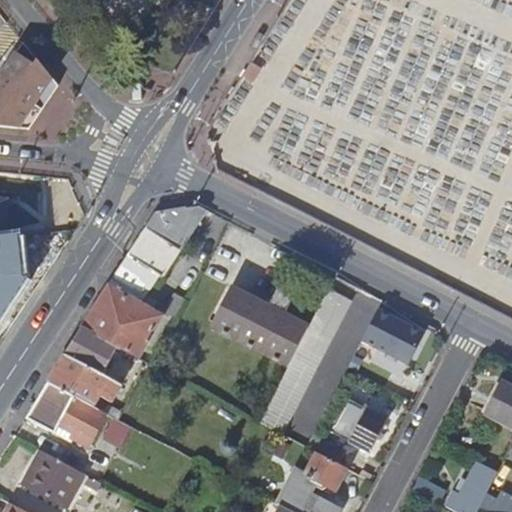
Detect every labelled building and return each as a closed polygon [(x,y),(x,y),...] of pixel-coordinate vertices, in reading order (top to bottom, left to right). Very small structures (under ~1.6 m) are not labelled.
[(6,69),(0,78),(0,127),(2,128),(18,129),(53,80),(23,44),(12,61),(5,57),(1,63),(6,69)] [(53,80),(18,129),(29,130),(59,87),(53,80)] [(9,198),(0,197),(0,225),(5,226),(9,198)] [(162,273),(204,208),(197,204),(156,211),(48,382),(94,406),(98,398),(111,403),(121,385),(101,374),(117,346),(137,356),(162,314),(135,299),(154,270),(162,273)] [(336,293),(343,279),(333,274),(307,325),(286,364),(257,420),(278,431),(348,299),(336,293)] [(279,361),(286,364),(307,325),(281,312),(269,306),(231,287),(210,326),(217,330),(217,332),(224,336),(225,334),(241,342),(240,344),(249,349),(251,347),(269,357),(268,358),(277,363),(279,361)] [(277,290),(269,306),(281,312),(289,297),(277,290)] [(360,338),(406,362),(422,332),(376,308),(360,338)] [(87,446),(106,412),(94,406),(48,382),(27,419),(70,443),(72,439),(87,446)] [(486,413),(511,427),(511,386),(503,382),(486,413)] [(368,450),(385,417),(345,396),(328,429),(368,450)] [(118,444),(128,424),(119,419),(114,416),(104,437),(118,444)] [(310,432),(303,444),(315,451),(325,456),(332,445),(310,432)] [(68,505),(85,473),(40,449),(23,482),(68,505)] [(333,487),(344,466),(325,456),(315,451),(303,472),(296,469),(293,473),(290,473),(276,502),(293,511),(334,511),(318,502),(316,498),(309,494),(313,485),(325,490),(329,488),(330,485),(333,487)] [(447,506),(457,511),(476,511),(477,511),(488,489),(496,474),(475,464),(460,496),(454,494),(447,506)] [(497,496),(488,489),(477,511),(478,511),(511,511),(511,495),(501,490),(497,496)] [(29,511),(11,502),(6,511),(29,511)] [(293,511),(276,502),(274,502),(268,511),(293,511)]
